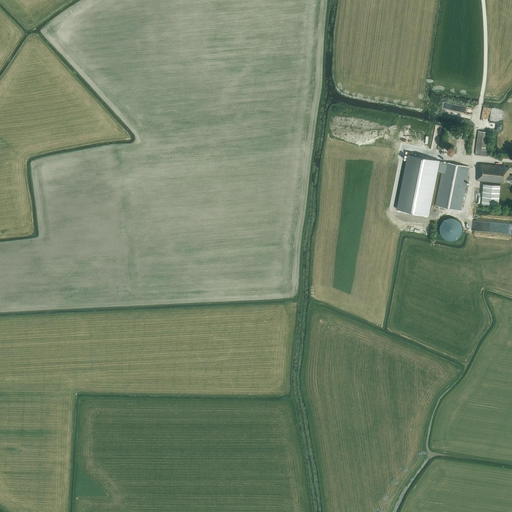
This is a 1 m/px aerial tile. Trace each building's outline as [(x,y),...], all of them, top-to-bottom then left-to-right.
[(456,140),(457,130),(447,128),(446,139),(456,140)] [(490,133),(478,131),(476,141),(475,154),(486,156),(487,156),(491,156),(492,150),(487,149),(488,143),(490,133)] [(445,162),(409,155),(398,209),(428,215),(436,172),(437,172),(442,173),(445,162)] [(461,210),(469,167),(445,162),(436,206),(461,210)] [(479,168),(478,168),(477,181),(505,183),(505,182),(511,182),(511,175),(509,175),(510,168),(505,167),(505,166),(479,163),(479,168)] [(483,184),(482,204),(499,206),(500,185),(483,184)] [(440,228),(440,229),(440,231),(440,233),(441,235),(442,236),(443,237),(444,238),(445,239),(446,240),(447,240),(448,241),(449,241),(451,241),(453,241),(454,241),(456,240),(457,240),(457,239),(460,237),(460,236),(461,236),(461,235),(462,234),(462,232),(462,231),(463,230),(463,229),(462,228),(462,226),(462,225),(461,224),(460,222),(459,221),(458,220),(457,219),(456,219),(454,218),(453,218),(451,218),(449,218),(448,218),(447,219),(446,219),(444,220),(443,221),(443,222),(442,222),(441,224),(441,225),(440,227),(440,228)]
